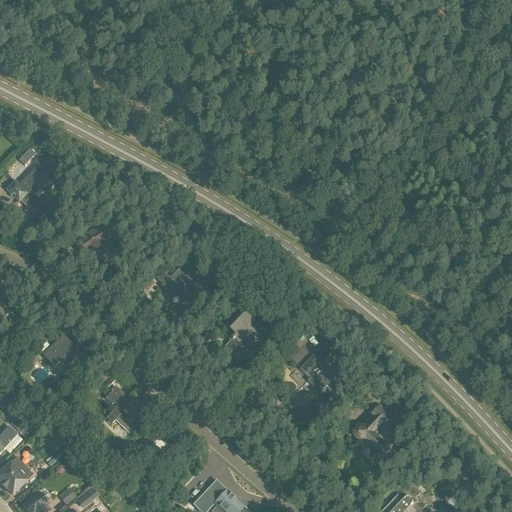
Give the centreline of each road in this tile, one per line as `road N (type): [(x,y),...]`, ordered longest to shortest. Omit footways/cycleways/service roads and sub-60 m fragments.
road 1 (secondary): [(511,451),(391,331),(262,233),(0,88)]
road 2 (unclassified): [(292,511),(209,439),(77,301),(0,255)]
road 3 (track): [(511,256),(409,231),(362,208),(307,170),(220,80)]
road 4 (track): [(511,11),(466,87),(362,208)]
road 5 (track): [(466,87),(490,101),(503,131),(477,250)]
